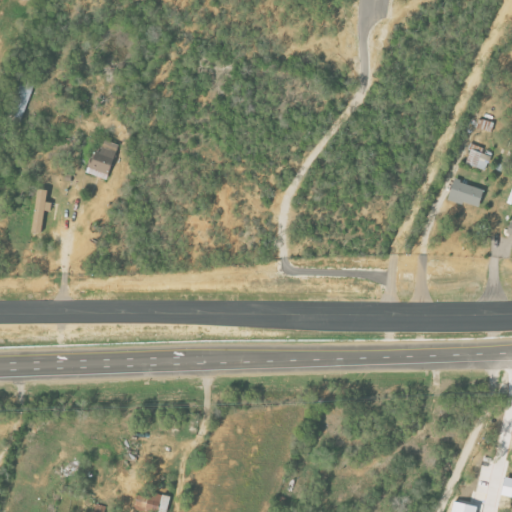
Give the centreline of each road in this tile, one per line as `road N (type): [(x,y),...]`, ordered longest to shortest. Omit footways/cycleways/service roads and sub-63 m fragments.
road 1 (trunk): [(511,312),(0,311)]
road 2 (trunk): [(178,359),(359,357)]
road 3 (trunk): [(0,364),(178,359)]
road 4 (trunk): [(359,357),(497,352)]
